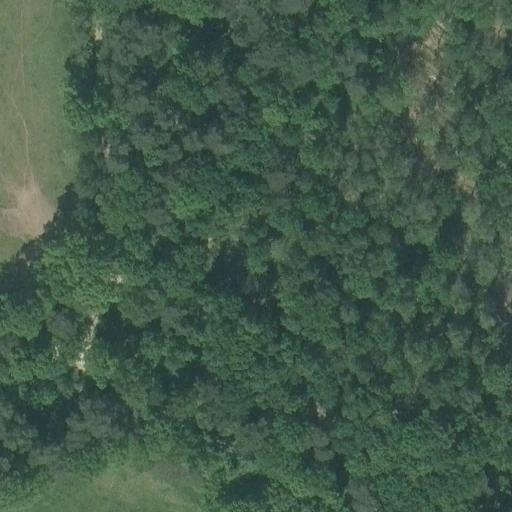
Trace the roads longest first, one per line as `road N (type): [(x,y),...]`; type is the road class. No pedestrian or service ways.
road 1 (track): [(97,301),(349,0)]
road 2 (track): [(70,355),(394,511)]
road 3 (track): [(97,301),(84,0)]
